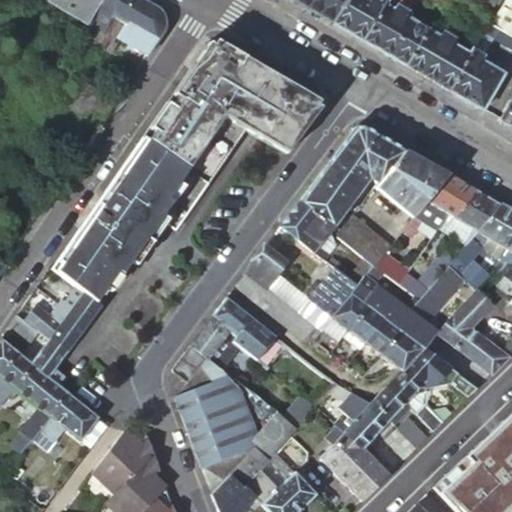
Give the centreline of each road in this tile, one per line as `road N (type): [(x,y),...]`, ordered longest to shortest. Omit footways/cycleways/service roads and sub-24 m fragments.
road 1 (residential): [(195,511),(152,398),(151,367),(361,85)]
road 2 (residential): [(0,303),(209,0)]
road 3 (residential): [(379,511),(511,383)]
road 4 (unknown): [(151,367),(47,511)]
road 5 (residential): [(511,173),(361,85)]
road 6 (residential): [(361,85),(217,0)]
